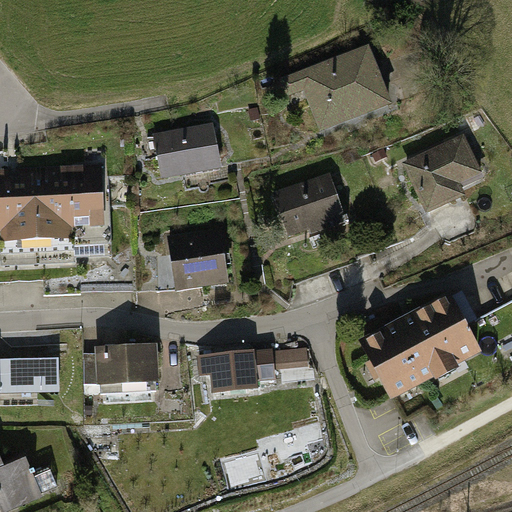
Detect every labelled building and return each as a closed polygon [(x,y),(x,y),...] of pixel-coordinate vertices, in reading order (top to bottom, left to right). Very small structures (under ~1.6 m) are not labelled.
[(320,133),(392,105),(369,45),(279,80),(286,98),(304,91),(320,133)] [(162,181),(221,170),(213,124),(153,134),(162,181)] [(461,185),(484,174),(464,134),(401,164),(427,217),(467,197),(461,185)] [(104,230),(102,166),(0,169),(0,233),(0,234),(1,244),(73,241),(73,231),(104,230)] [(312,237),(349,224),(331,174),(274,194),(290,239),(310,232),(312,237)] [(175,293),(229,285),(221,229),(167,237),(175,293)] [(459,366),(482,354),(450,293),(358,342),(391,403),(435,379),(437,383),(461,370),(459,366)] [(156,385),(159,385),(157,345),(94,348),(95,354),(83,355),(84,386),(97,385),(97,388),(101,387),(101,396),(157,393),(156,385)] [(277,372),(309,370),(307,349),(273,352),(273,350),(197,357),(199,379),(210,378),(212,397),(260,392),(259,384),(277,383),(277,372)] [(0,395),(61,394),(61,361),(0,361),(0,395)] [(0,511),(11,511),(43,498),(41,495),(57,487),(49,468),(33,475),(25,459),(3,469),(0,461),(0,511)]
